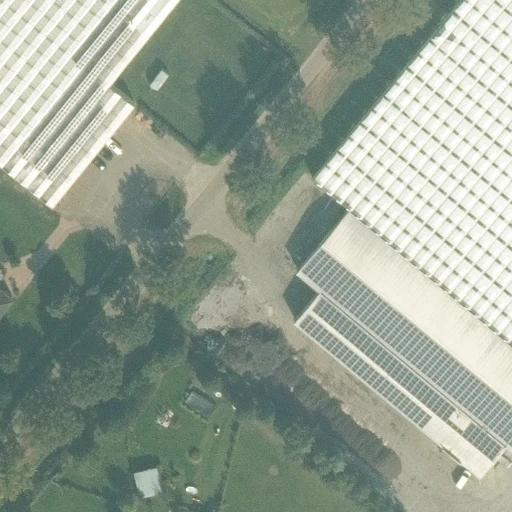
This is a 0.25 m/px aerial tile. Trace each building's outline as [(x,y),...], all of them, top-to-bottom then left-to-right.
[(109,83),(175,0),(0,0),(0,161),(52,204),(134,103),(109,83)] [(511,511),(511,0),(456,0),(312,174),(311,175),(349,206),(489,323),(511,341),(511,511)] [(319,289),(294,319),(411,416),(423,427),(473,469),(480,474),(506,443),(511,447),(511,341),(489,323),(349,206),(296,269),(319,289)] [(0,309),(11,296),(0,286),(0,309)] [(134,471),(139,497),(163,492),(157,466),(134,471)]
